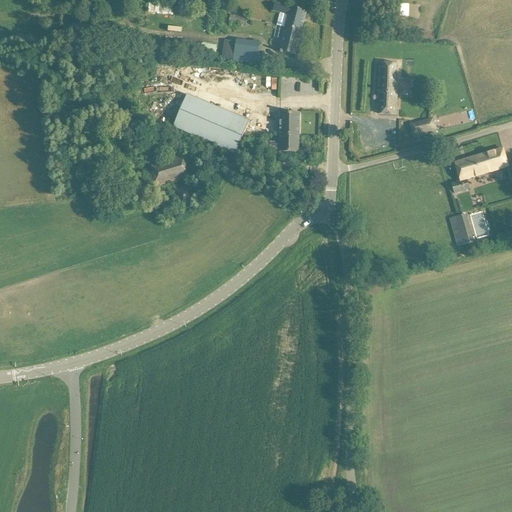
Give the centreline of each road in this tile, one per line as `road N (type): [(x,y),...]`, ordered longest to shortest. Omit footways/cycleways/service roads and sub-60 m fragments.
road 1 (unclassified): [(361,511),(349,474),(342,239),(327,209)]
road 2 (unclassified): [(71,363),(198,309),(297,224),(327,209)]
road 3 (unclassified): [(332,169),(511,123)]
road 4 (unclassified): [(332,169),(342,0)]
road 5 (residential): [(71,363),(69,511)]
